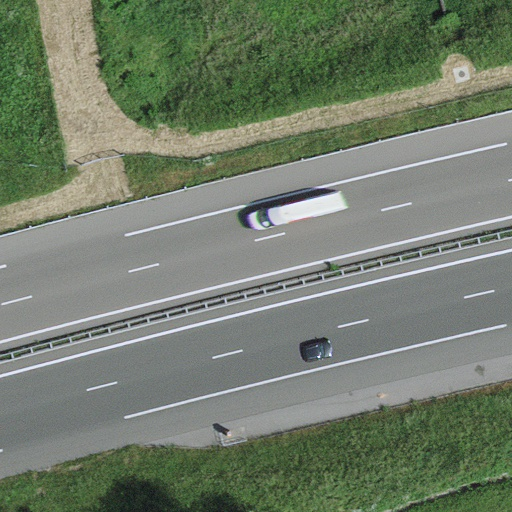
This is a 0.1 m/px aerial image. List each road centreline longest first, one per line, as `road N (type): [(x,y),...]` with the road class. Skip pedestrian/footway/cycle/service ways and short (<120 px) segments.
road 1 (motorway): [(511,176),(0,302)]
road 2 (motorway): [(0,419),(511,294)]
